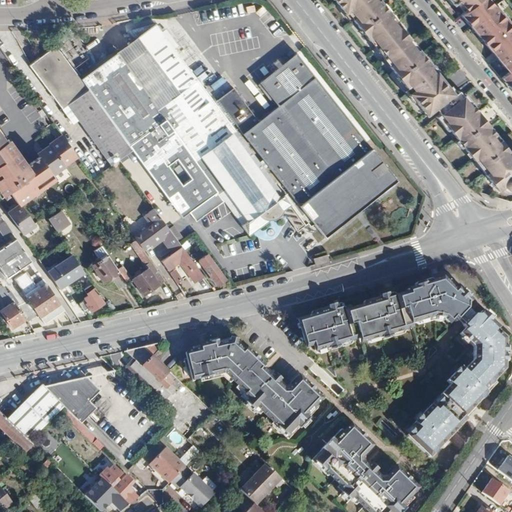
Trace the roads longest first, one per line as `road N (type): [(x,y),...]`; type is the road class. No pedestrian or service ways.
road 1 (primary): [(0,360),(347,275)]
road 2 (primary): [(417,153),(297,0)]
road 3 (residential): [(511,113),(418,0)]
road 4 (primary): [(347,275),(466,244)]
